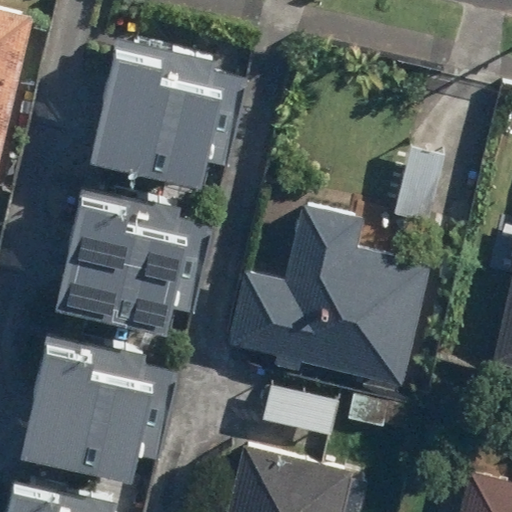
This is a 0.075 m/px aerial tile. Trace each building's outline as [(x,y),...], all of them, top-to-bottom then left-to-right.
[(0,152),(32,18),(0,11),(0,152)] [(133,23),(104,131),(222,162),(251,55),(133,23)] [(454,134),(409,130),(402,205),(446,209),(454,134)] [(104,174),(77,277),(190,306),(216,203),(104,174)] [(294,262),(256,252),(237,330),(414,372),(443,253),(368,235),(375,208),(311,192),(294,262)] [(511,277),(492,364),(511,368),(511,277)] [(66,317),(38,429),(149,458),(178,346),(66,317)] [(352,511),(366,455),(255,429),(235,511),(352,511)] [(25,461),(12,511),(131,511),(138,487),(25,461)] [(437,511),(511,511),(511,484),(449,468),(437,511)]
